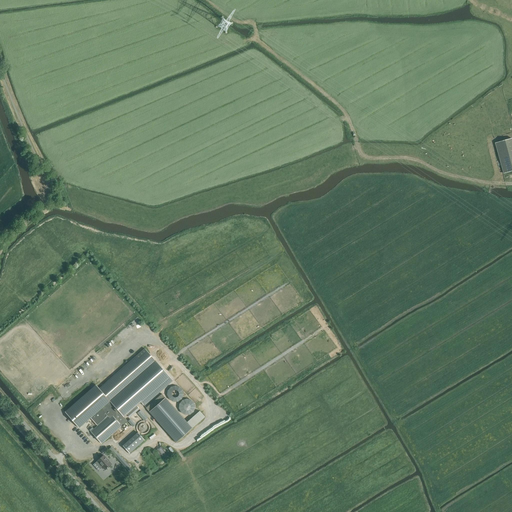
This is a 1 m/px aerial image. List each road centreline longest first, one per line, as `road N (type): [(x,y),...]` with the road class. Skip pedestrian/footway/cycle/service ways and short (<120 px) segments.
road 1 (track): [(511,181),(367,157),(344,111),(259,42),(250,20)]
road 2 (unclassified): [(102,511),(0,396)]
